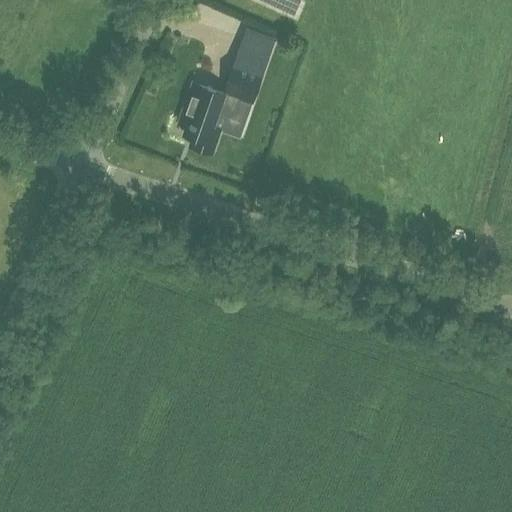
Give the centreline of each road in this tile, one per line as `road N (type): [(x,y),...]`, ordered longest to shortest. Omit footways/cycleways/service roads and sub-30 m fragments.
road 1 (unclassified): [(511,309),(83,168)]
road 2 (unclassified): [(0,346),(83,168)]
road 3 (unclassified): [(83,168),(160,0)]
